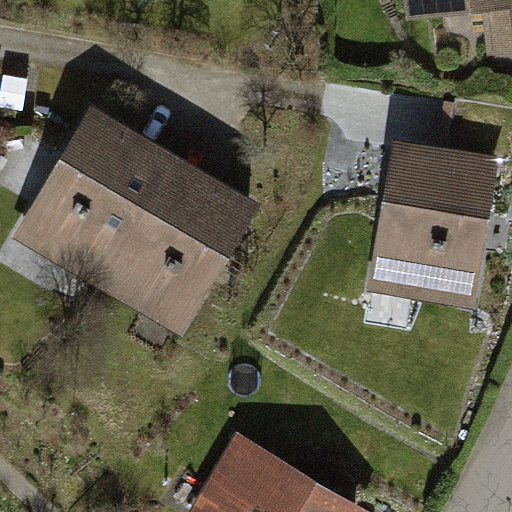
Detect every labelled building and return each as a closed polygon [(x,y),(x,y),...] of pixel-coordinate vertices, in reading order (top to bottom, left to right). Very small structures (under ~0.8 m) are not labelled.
[(261,0),(157,0),(159,22),(262,13),(261,0)] [(511,0),(415,0),(418,45),(511,39),(511,0)] [(97,128),(30,243),(190,337),(258,222),(97,128)] [(511,217),(511,177),(405,164),(386,315),(498,328),(511,217)] [(357,511),(251,461),(225,511),(357,511)]
